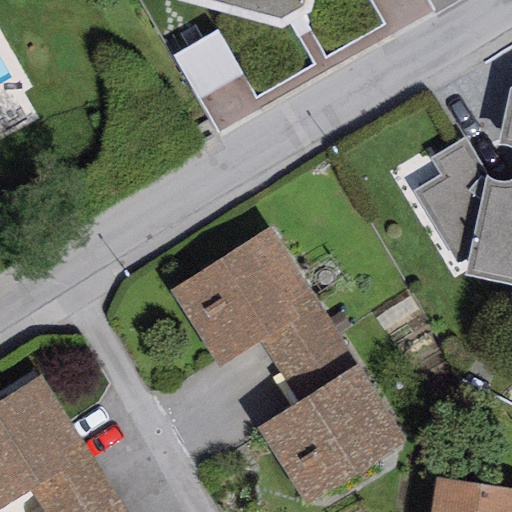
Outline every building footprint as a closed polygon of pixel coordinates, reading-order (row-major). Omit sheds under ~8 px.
[(177,0),(175,9),(279,34),(309,17),(313,0),(177,0)] [(244,76),(217,32),(173,58),(200,102),(244,76)] [(0,62),(0,82),(9,78),(0,62)] [(467,261),(463,279),(511,289),(511,88),(506,92),(495,150),(505,151),(511,154),(511,182),(511,183),(503,186),(493,186),(484,180),(462,143),(430,162),(440,179),(412,195),(455,267),(467,261)] [(271,232),(170,296),(218,373),(261,347),(320,310),(271,232)] [(357,369),(320,310),(261,347),(299,406),(357,369)] [(299,406),(258,432),(307,509),(404,446),(357,369),(299,406)] [(40,380),(0,405),(0,511),(3,511),(33,494),(89,458),(40,380)] [(124,511),(89,458),(33,494),(44,511),(124,511)] [(511,511),(511,492),(434,484),(430,511),(511,511)]
